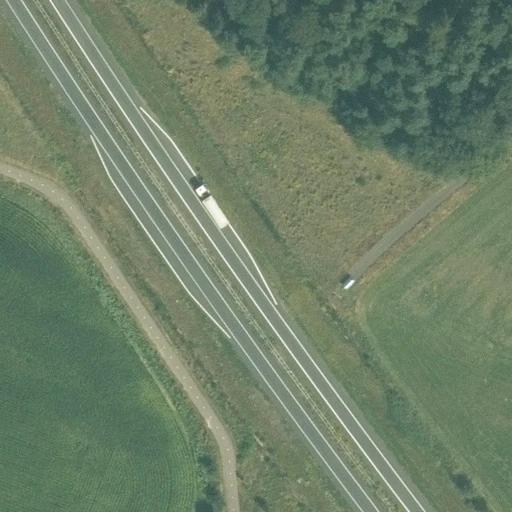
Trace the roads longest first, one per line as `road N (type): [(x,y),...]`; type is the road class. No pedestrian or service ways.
road 1 (trunk): [(416,511),(57,0)]
road 2 (trunk): [(14,0),(66,86),(369,511)]
road 3 (unclassified): [(511,140),(362,264)]
